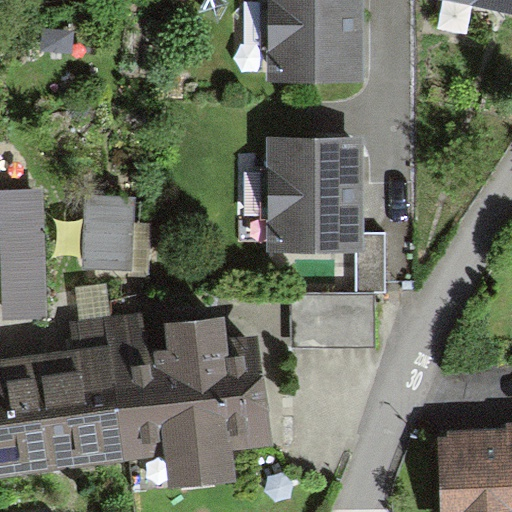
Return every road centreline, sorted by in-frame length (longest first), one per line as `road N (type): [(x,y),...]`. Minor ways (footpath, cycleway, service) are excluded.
road 1 (residential): [(511,183),(399,377),(360,511)]
road 2 (residential): [(392,0),(391,181)]
